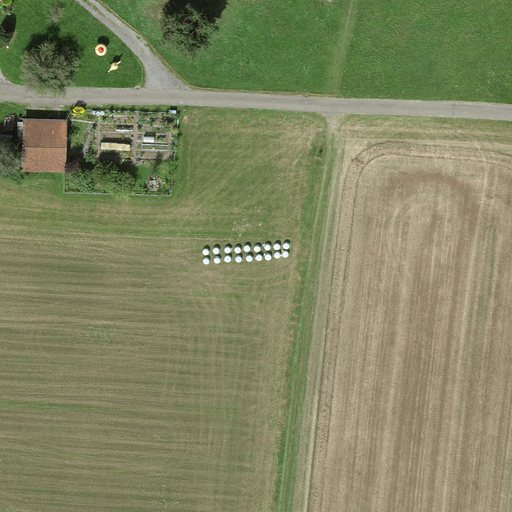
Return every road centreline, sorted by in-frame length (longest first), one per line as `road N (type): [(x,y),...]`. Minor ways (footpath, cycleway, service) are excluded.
road 1 (track): [(0,93),(511,115)]
road 2 (track): [(287,511),(335,107)]
